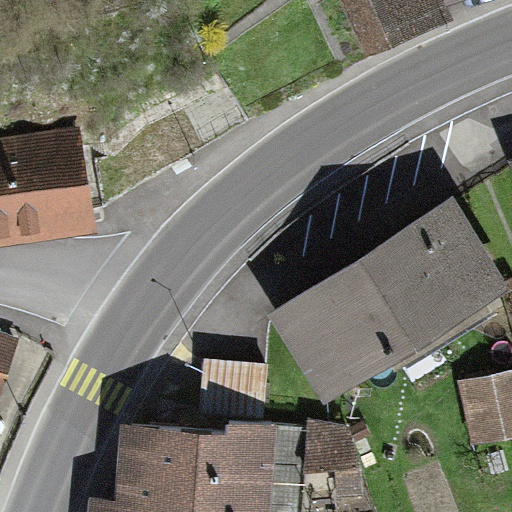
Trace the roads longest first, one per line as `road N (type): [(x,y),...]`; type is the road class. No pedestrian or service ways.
road 1 (secondary): [(511,41),(446,68),(289,157),(224,213),(147,302)]
road 2 (secondary): [(147,302),(96,385),(44,511)]
road 3 (residential): [(0,283),(147,302)]
